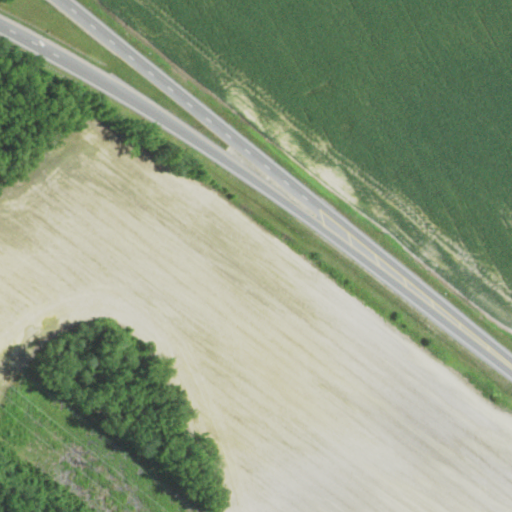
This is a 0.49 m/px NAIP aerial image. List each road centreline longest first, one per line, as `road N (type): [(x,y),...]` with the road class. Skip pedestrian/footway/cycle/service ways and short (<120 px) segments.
road 1 (motorway): [(0,24),(180,128),(511,366)]
road 2 (motorway): [(511,364),(62,0)]
